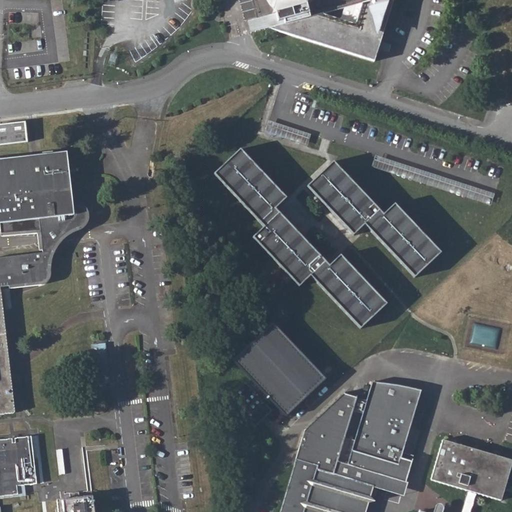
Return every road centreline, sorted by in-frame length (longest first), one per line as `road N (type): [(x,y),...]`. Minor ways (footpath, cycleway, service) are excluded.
road 1 (residential): [(0,105),(137,93),(209,57),(254,63),(499,141),(511,105)]
road 2 (residential): [(452,367),(411,494)]
